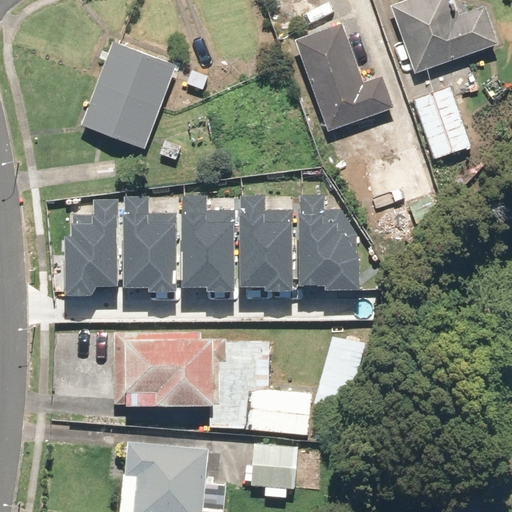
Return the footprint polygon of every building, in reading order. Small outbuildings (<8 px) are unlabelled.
[(407,0),(390,6),(414,76),(498,47),(484,7),(459,16),(453,0),(407,0)] [(361,82),(340,25),(293,43),(327,134),(394,108),(382,75),(361,82)] [(144,153),(176,68),(109,43),(77,129),(144,153)] [(449,89),(413,102),(434,162),(470,149),(449,89)] [(183,145),(157,138),(151,157),(178,165),(183,145)] [(410,219),(437,211),(417,147),(367,163),(371,174),(362,177),(374,214),(405,204),(410,219)] [(270,191),(244,190),(243,278),(268,278),(268,284),(296,285),(297,208),(270,208),(270,191)] [(210,191),(183,191),(183,278),(208,279),(208,285),(236,285),(237,208),(209,208),(210,191)] [(328,191),(302,191),(302,278),(328,278),(328,284),(359,284),(360,228),(345,208),(328,208),(328,191)] [(153,192),(127,192),(126,279),(152,279),(152,286),(179,286),(180,209),(153,209),(153,192)] [(69,214),(70,289),(99,289),(99,281),(120,281),(119,196),(98,196),(98,214),(69,214)] [(114,331),(110,406),(210,411),(209,429),(309,434),(311,391),(267,389),(270,345),(213,342),(214,336),(114,331)] [(314,436),(342,443),(366,345),(331,336),(314,406),(321,407),(314,436)] [(202,511),(207,448),(123,442),(118,511),(202,511)] [(296,446),(250,443),(247,489),(293,493),(296,446)] [(481,511),(485,499),(442,489),(436,511),(481,511)]
